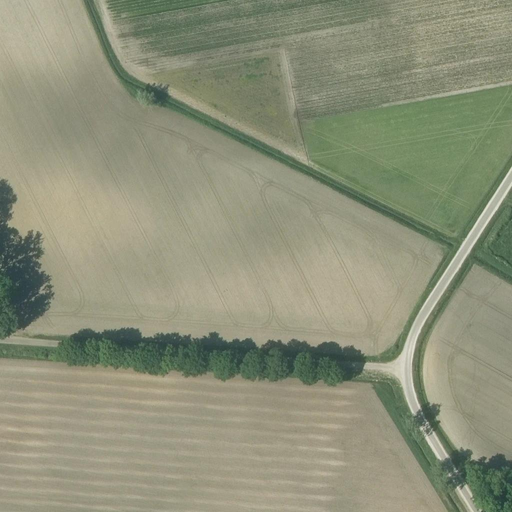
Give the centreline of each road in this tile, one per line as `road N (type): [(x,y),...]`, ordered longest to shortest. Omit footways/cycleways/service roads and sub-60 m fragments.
road 1 (unclassified): [(403,362),(0,338)]
road 2 (unclassified): [(403,362),(421,313),(511,173)]
road 3 (unclassified): [(480,511),(413,397),(403,362)]
